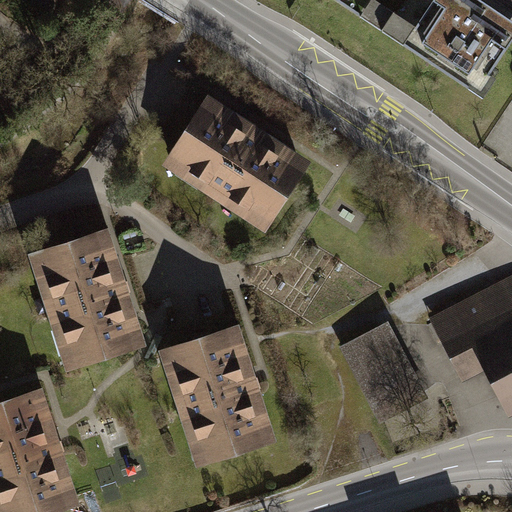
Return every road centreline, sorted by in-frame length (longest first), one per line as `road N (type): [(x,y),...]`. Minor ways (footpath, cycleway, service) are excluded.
road 1 (secondary): [(511,207),(201,0)]
road 2 (residential): [(0,219),(82,185),(166,61)]
road 3 (secondary): [(511,460),(425,474),(304,511)]
